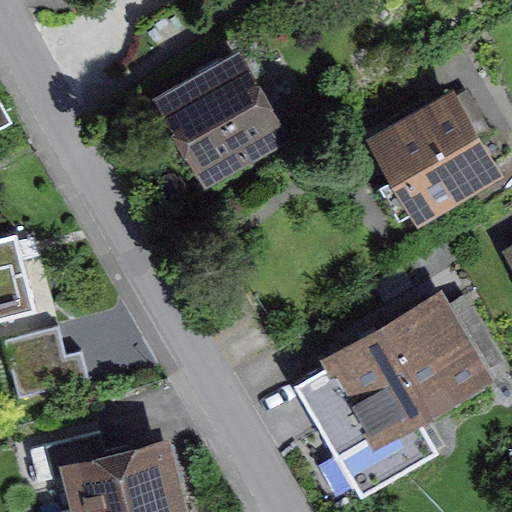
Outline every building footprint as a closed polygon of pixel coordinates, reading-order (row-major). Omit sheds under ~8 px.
[(236,59),(169,98),(208,166),(276,126),(236,59)] [(411,119),(380,138),(400,172),(380,185),(399,217),(419,205),(421,208),(490,167),(449,97),(435,105),(429,94),(405,108),(411,119)] [(16,229),(0,232),(0,315),(36,306),(16,229)] [(435,299),(294,380),(361,495),(438,451),(414,410),(478,373),(475,369),(498,356),(462,295),(440,307),(435,299)] [(66,351),(58,323),(3,337),(18,395),(88,377),(81,347),(66,351)] [(99,429),(31,447),(40,479),(74,470),(73,466),(107,457),(99,429)] [(107,457),(73,466),(74,470),(84,511),(178,511),(161,444),(107,457)]
